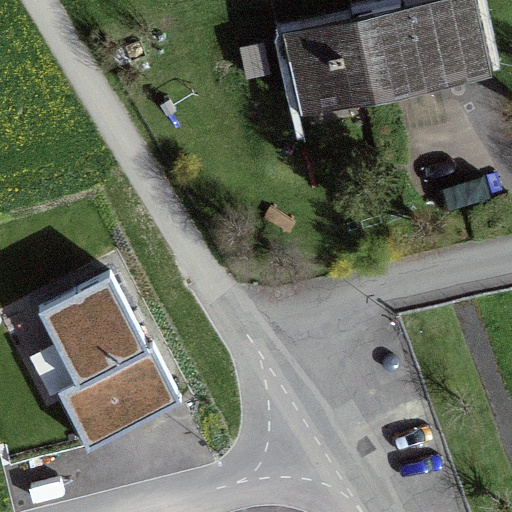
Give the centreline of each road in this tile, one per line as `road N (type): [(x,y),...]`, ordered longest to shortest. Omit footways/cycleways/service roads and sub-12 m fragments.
road 1 (residential): [(249,325),(207,281),(34,0)]
road 2 (residential): [(511,253),(249,325)]
road 3 (residential): [(322,458),(114,511)]
road 4 (residential): [(322,458),(249,325)]
